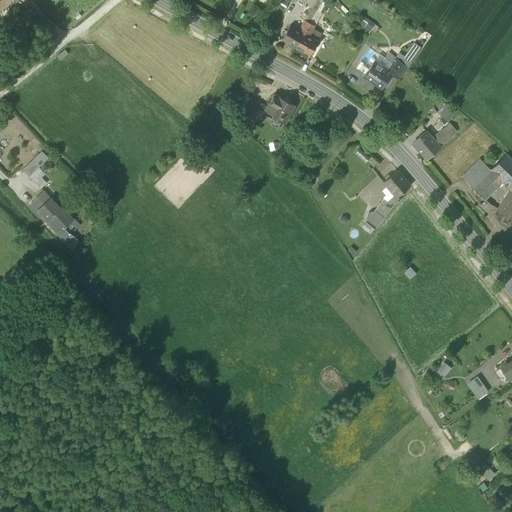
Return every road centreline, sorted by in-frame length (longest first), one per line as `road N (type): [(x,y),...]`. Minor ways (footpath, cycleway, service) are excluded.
road 1 (secondary): [(160,0),(326,93),(386,137),(511,288)]
road 2 (track): [(74,32),(208,162)]
